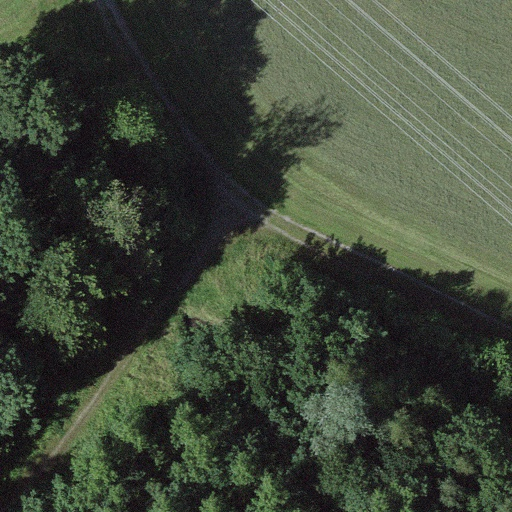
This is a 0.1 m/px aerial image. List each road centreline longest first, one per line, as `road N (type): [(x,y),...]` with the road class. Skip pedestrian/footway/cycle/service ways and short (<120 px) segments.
road 1 (track): [(111,0),(164,102),(236,195),(511,344)]
road 2 (track): [(236,195),(3,511)]
